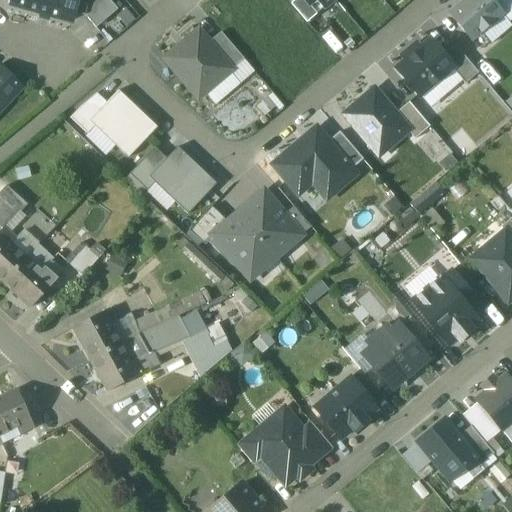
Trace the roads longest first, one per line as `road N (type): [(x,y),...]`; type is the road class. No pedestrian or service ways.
road 1 (residential): [(179,0),(122,48),(229,165),(430,0)]
road 2 (residential): [(299,511),(511,327)]
road 3 (residential): [(0,334),(113,452)]
